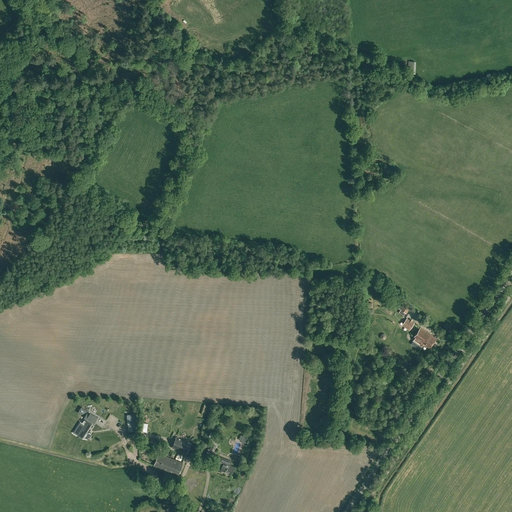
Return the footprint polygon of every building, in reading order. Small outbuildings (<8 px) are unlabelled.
[(401,309),(400,310),(399,312),(403,316),(406,312),(406,313),(410,307),(401,299),(396,306),(401,309)] [(402,325),(409,330),(414,324),(407,318),(402,325)] [(413,340),(421,346),(423,343),(430,348),(436,339),(420,328),(414,338),(413,340)] [(90,429),(97,418),(98,418),(88,411),(84,417),(86,418),(82,424),(80,422),(74,431),(75,431),(76,430),(81,433),(80,434),(81,434),(87,438),(87,439),(91,433),(89,432),(89,431),(88,431),(90,428),(90,429)] [(187,454),(191,443),(191,442),(176,437),(172,448),(187,454)] [(138,441),(139,450),(146,449),(145,440),(138,441)] [(237,441),(234,452),(240,453),(243,443),(237,441)] [(159,453),(154,465),(163,469),(164,467),(167,468),(166,470),(178,475),(183,463),(170,458),(169,458),(163,456),(164,455),(159,453)] [(233,467),(230,465),(231,461),(221,457),(218,465),(222,467),(221,470),(222,471),(223,470),(230,473),(231,472),(232,472),(234,469),(233,468),(233,467)]
